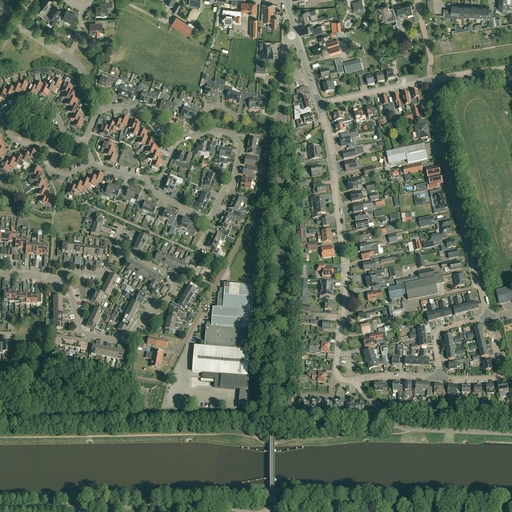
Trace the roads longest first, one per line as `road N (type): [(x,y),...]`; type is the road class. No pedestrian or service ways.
road 1 (tertiary): [(272,507),(283,115)]
road 2 (residential): [(356,379),(344,380),(335,369),(345,281),(319,104)]
road 3 (residential): [(488,316),(431,80)]
road 4 (residential): [(60,280),(79,331),(126,340),(169,298),(174,281),(120,253)]
road 5 (unclassified): [(511,508),(272,507)]
road 6 (tertiary): [(243,511),(78,507)]
road 7 (residential): [(225,265),(260,202),(283,115)]
road 8 (track): [(272,424),(396,424)]
road 9 (residential): [(439,378),(498,377),(488,317)]
